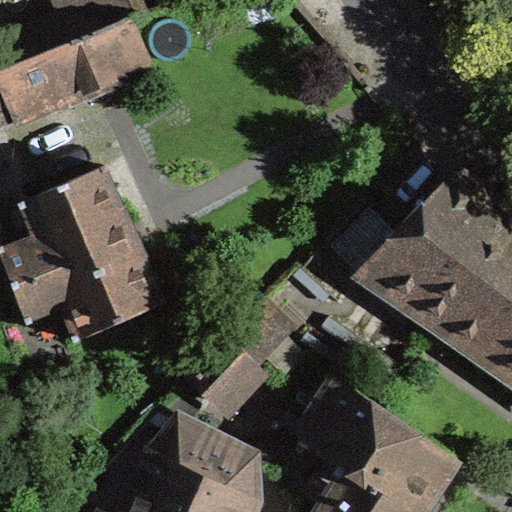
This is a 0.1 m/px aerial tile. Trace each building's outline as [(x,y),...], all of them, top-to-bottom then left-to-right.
[(0,68),(130,17),(138,13),(132,0),(59,0),(64,13),(0,39),(0,68)] [(0,122),(54,100),(58,107),(152,68),(130,17),(0,68),(0,122)] [(11,216),(20,240),(0,247),(0,254),(25,320),(61,305),(75,339),(165,301),(133,230),(104,164),(20,201),(24,212),(11,216)] [(511,377),(511,214),(457,170),(455,172),(350,278),(348,276),(345,280),(462,360),(470,349),(511,377)] [(228,337),(255,363),(291,325),(264,299),(228,337)] [(228,337),(190,377),(214,400),(221,399),(255,363),(228,337)] [(417,511),(438,482),(455,458),(335,377),(297,435),(329,455),(319,471),(316,469),(302,491),(323,505),(318,511),(417,511)] [(250,511),(256,499),(253,454),(180,419),(179,420),(154,450),(152,450),(123,511),(104,511),(103,511),(102,511),(250,511)]
